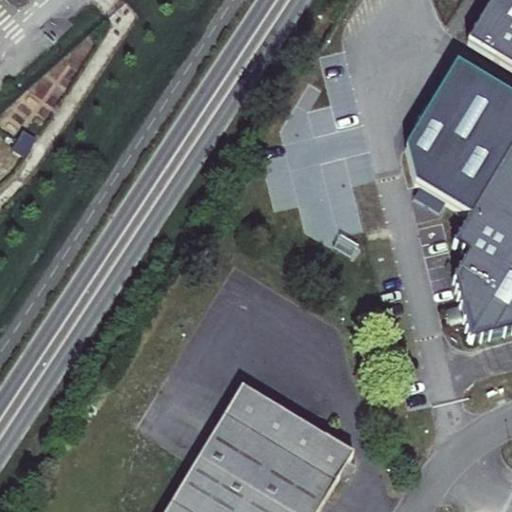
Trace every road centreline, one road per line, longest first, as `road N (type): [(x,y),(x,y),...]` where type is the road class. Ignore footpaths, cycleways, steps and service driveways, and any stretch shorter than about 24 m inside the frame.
road 1 (secondary): [(0,455),(301,0)]
road 2 (secondary): [(267,0),(0,404)]
